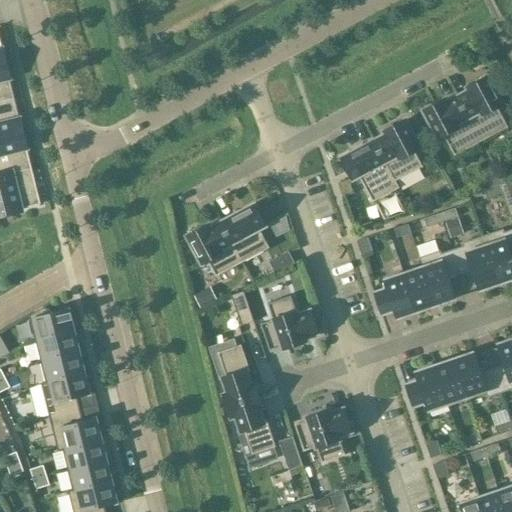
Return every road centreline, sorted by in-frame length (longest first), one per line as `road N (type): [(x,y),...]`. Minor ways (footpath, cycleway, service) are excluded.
road 1 (residential): [(157,511),(97,266)]
road 2 (residential): [(350,363),(277,151)]
road 3 (residential): [(277,151),(448,61)]
road 4 (residential): [(71,153),(108,143),(244,71)]
road 5 (residential): [(350,363),(511,308)]
road 6 (residential): [(401,511),(350,363)]
road 7 (residential): [(244,71),(380,0)]
